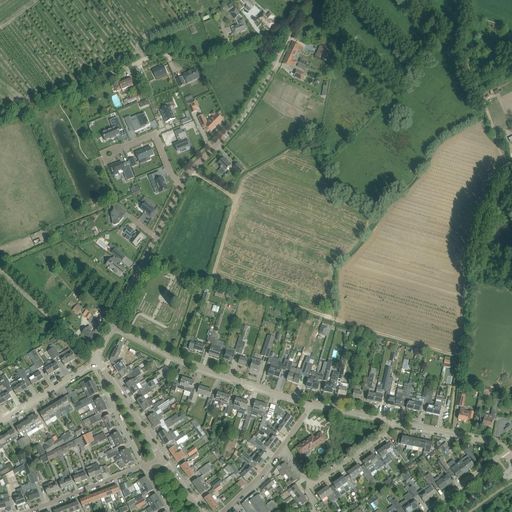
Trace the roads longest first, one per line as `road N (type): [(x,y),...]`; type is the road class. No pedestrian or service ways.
road 1 (track): [(406,0),(460,45),(506,164),(473,226),(458,356),(219,281),(213,273),(235,199),(192,167)]
road 2 (unclassified): [(0,121),(154,55),(208,58),(262,37),(275,60)]
road 3 (residential): [(309,404),(183,362),(112,327)]
road 4 (residential): [(112,327),(180,185)]
road 5 (residential): [(283,444),(314,482),(395,422)]
road 6 (unclassified): [(95,359),(0,271)]
road 7 (residential): [(28,511),(146,466)]
